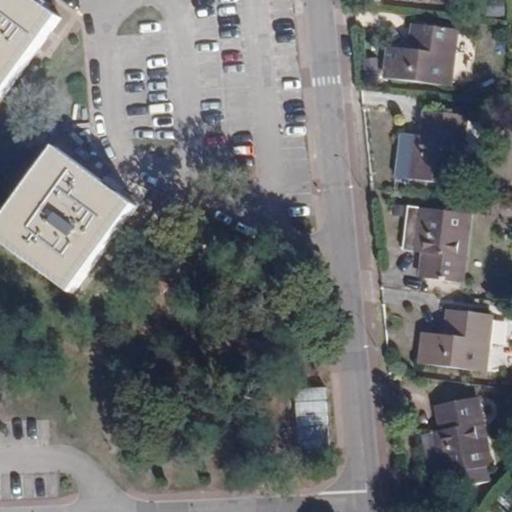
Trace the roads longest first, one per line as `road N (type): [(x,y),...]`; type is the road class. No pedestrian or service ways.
road 1 (residential): [(368,507),(317,0)]
road 2 (unknown): [(109,10),(112,155),(119,169),(338,207)]
